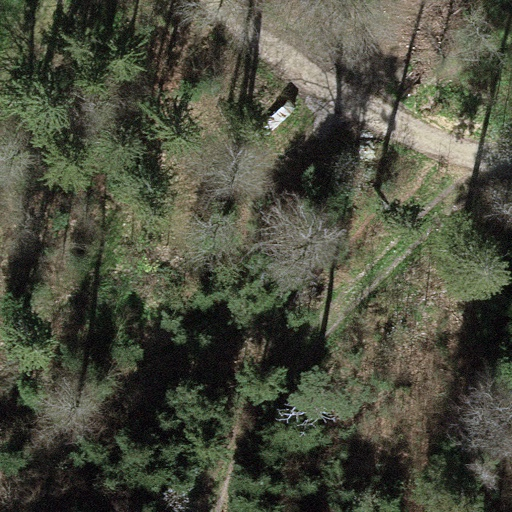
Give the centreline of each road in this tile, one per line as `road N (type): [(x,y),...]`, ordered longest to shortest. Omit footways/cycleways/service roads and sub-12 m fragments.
road 1 (track): [(222,511),(231,428),(483,162),(511,163)]
road 2 (track): [(483,162),(202,0)]
